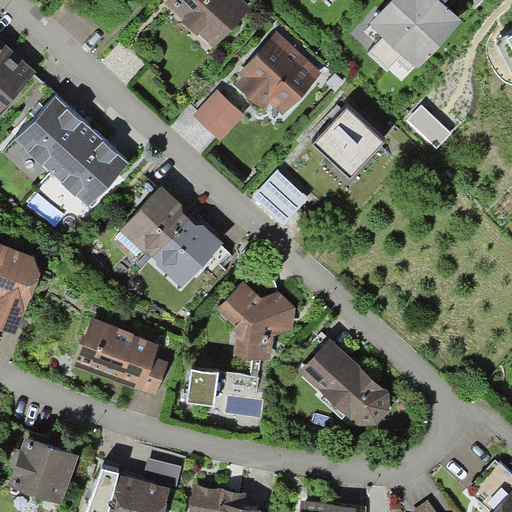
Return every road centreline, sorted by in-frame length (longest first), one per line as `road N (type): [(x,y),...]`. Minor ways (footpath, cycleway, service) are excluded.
road 1 (residential): [(9,0),(468,416)]
road 2 (residential): [(0,372),(187,439),(354,471),(414,469),(468,416)]
